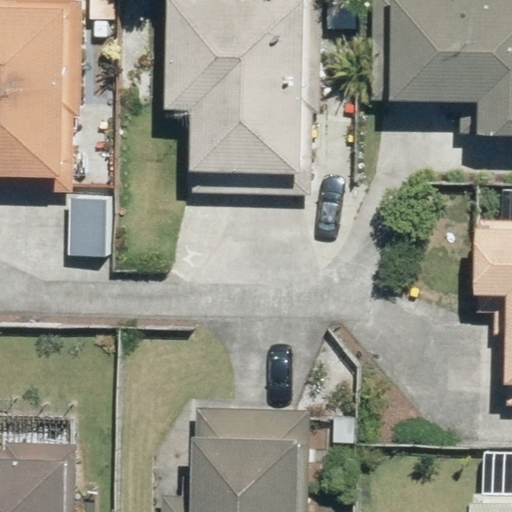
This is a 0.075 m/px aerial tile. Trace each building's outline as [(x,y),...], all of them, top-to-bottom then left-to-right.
[(99,0),(0,0),(0,177),(91,178),(92,151),(99,151),(99,0)] [(339,0),(184,0),(183,98),(213,99),(211,178),(327,181),(328,147),(336,147),(339,0)] [(511,0),(392,0),(390,88),(511,90),(511,0)] [(509,208),(496,208),(495,300),(511,300),(511,323),(511,322),(511,201),(509,201),(509,208)] [(200,483),(178,482),(177,511),(332,511),(335,411),(328,411),(328,400),(213,397),(211,463),(200,463),(200,483)] [(102,511),(104,432),(0,429),(0,511),(102,511)] [(511,511),(511,475),(506,475),(506,482),(491,481),(490,511),(511,511)]
